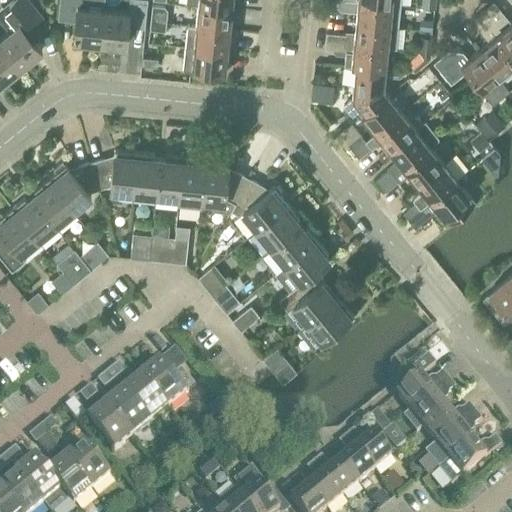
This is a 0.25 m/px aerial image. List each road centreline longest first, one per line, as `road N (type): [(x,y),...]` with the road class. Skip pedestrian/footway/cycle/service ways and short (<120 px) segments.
road 1 (residential): [(0,150),(73,95),(258,110),(290,121)]
road 2 (residential): [(290,121),(453,316)]
road 3 (residential): [(188,291),(147,272),(113,268),(37,328)]
road 4 (residential): [(79,379),(188,291)]
road 5 (residential): [(290,121),(312,0)]
